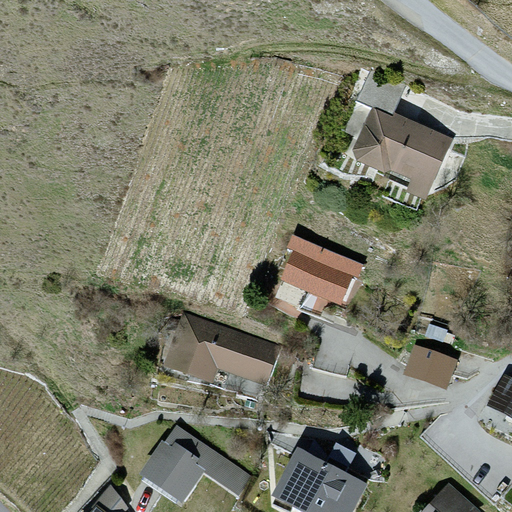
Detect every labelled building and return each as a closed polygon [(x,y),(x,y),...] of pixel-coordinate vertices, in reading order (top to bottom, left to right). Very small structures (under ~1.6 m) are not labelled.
[(405,80),(373,66),(358,98),(370,100),(391,110),(405,80)] [(450,139),(391,110),(370,100),(340,161),(420,200),(450,139)] [(358,260),(292,234),(274,280),(340,306),(358,260)] [(282,339),(213,316),(191,309),(170,372),(206,384),(213,363),(268,381),(282,339)] [(454,360),(408,343),(397,371),(444,388),(454,360)] [(340,348),(325,346),(316,367),(350,379),(359,355),(340,348)] [(511,370),(495,400),(511,408),(511,370)] [(255,472),(174,422),(143,472),(180,495),(191,477),(235,504),(255,472)] [(297,511),(347,511),(364,483),(297,445),(268,496),(297,511)] [(476,511),(444,479),(410,511),(476,511)] [(106,511),(95,503),(87,511),(106,511)]
